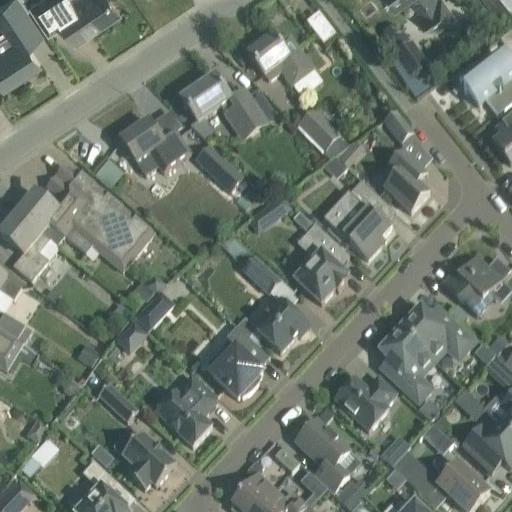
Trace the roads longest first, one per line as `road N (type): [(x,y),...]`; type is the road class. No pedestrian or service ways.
road 1 (residential): [(186,511),(483,196)]
road 2 (tertiary): [(0,157),(239,0)]
